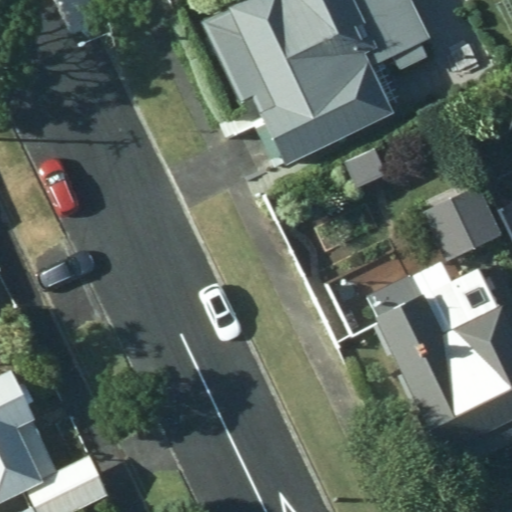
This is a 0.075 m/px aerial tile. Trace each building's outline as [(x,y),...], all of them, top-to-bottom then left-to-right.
[(238,101),(270,167),(381,111),(359,68),(420,38),(401,0),(225,0),(186,17),(226,105),(238,101)] [(456,194),(419,211),(441,253),(476,236),(456,194)] [(352,299),(437,477),(511,441),(511,336),(478,266),(467,272),(457,250),(352,299)] [(0,494),(48,471),(0,374),(0,494)] [(80,511),(102,501),(83,459),(16,492),(25,511),(80,511)]
